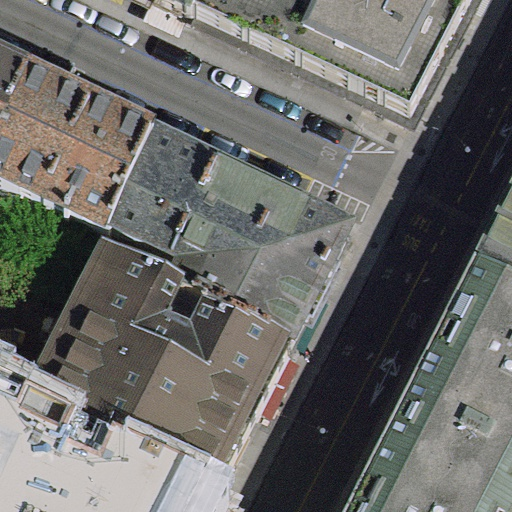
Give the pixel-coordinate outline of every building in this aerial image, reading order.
[(133,0),(142,4),(196,28),(209,0),(133,0)] [(279,67),(312,0),(209,0),(196,28),(279,67)] [(312,0),(279,67),(344,98),(413,132),(480,2),(480,0),(312,0)] [(0,153),(28,94),(0,81),(0,153)] [(0,198),(108,250),(111,243),(154,154),(89,123),(28,94),(0,153),(0,198)] [(187,278),(175,302),(292,357),(320,304),(350,245),(271,208),(154,154),(111,243),(187,278)] [(511,294),(511,228),(485,281),(511,294)] [(33,424),(215,508),(251,438),(292,357),(175,302),(109,271),(33,424)] [(388,465),(480,511),(511,511),(511,294),(485,281),(458,331),(388,465)] [(0,408),(0,511),(213,511),(215,508),(33,424),(0,408)] [(364,511),(480,511),(388,465),(370,500),(364,511)]
